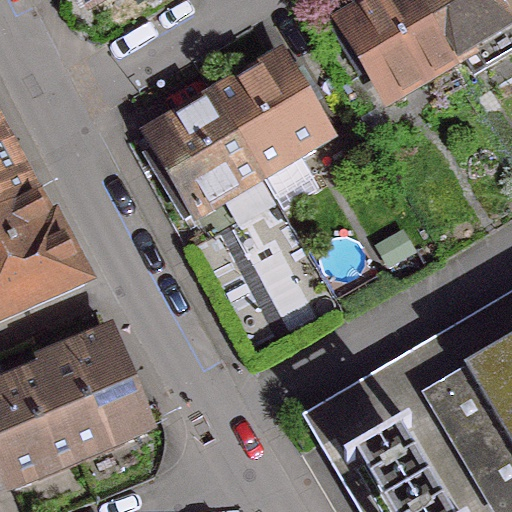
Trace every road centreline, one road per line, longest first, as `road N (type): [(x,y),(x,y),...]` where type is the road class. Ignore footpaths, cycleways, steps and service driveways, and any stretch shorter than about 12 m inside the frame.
road 1 (residential): [(59,108),(265,480)]
road 2 (residential): [(59,108),(259,0)]
road 3 (residential): [(6,0),(59,108)]
